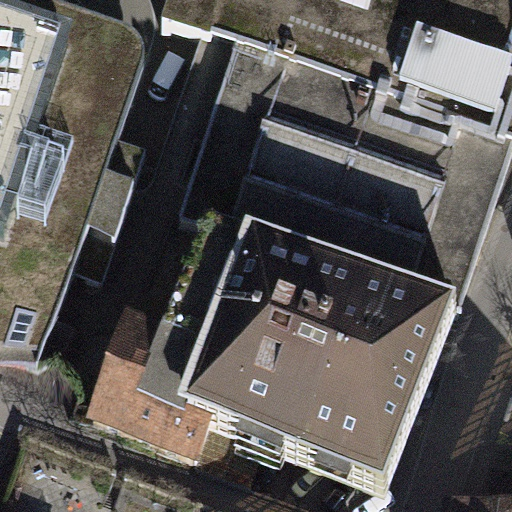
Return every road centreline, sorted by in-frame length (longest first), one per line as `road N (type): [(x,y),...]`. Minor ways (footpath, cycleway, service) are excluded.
road 1 (residential): [(465,403),(511,271)]
road 2 (unknown): [(115,39),(67,165)]
